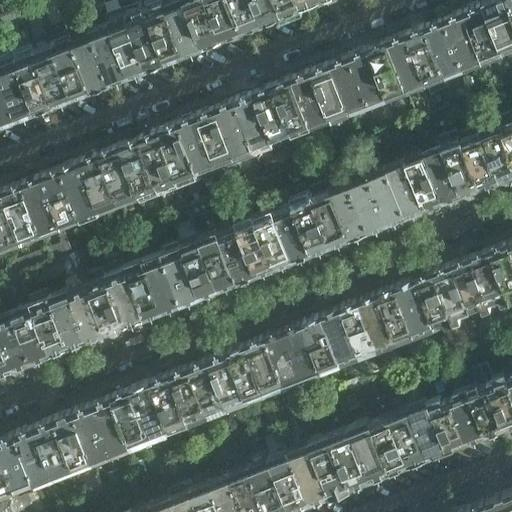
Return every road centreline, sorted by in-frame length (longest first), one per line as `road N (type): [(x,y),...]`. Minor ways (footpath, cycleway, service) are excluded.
road 1 (residential): [(0,409),(511,208)]
road 2 (residential): [(407,0),(0,154)]
road 3 (residential): [(511,456),(368,511)]
